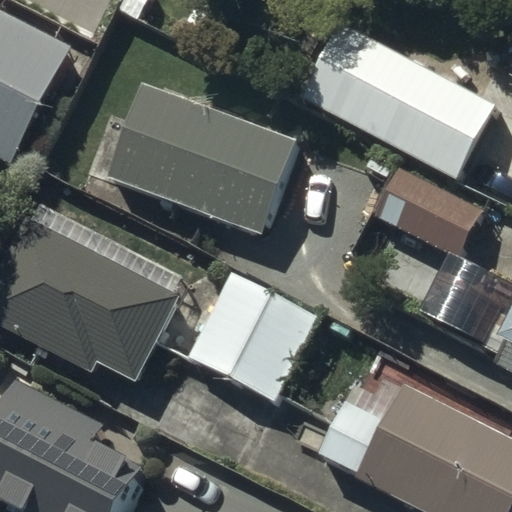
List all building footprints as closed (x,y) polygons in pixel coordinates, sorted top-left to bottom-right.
[(0,162),(19,172),(78,55),(0,15),(0,162)] [(490,101),(340,22),(303,92),(453,171),(490,101)] [(297,145),(143,86),(108,175),(263,234),(297,145)] [(404,163),(384,152),(373,172),(393,183),(404,163)] [(487,210),(406,168),(383,214),(464,256),(487,210)] [(182,296),(27,215),(0,266),(0,327),(93,375),(99,364),(136,383),(182,296)] [(511,283),(484,270),(464,311),(493,326),(484,345),(502,354),(498,362),(511,368),(511,283)] [(315,317),(230,272),(187,353),(272,398),(315,317)] [(104,422),(17,377),(0,410),(0,497),(29,511),(28,511),(128,511),(150,470),(94,442),(104,422)] [(509,511),(511,507),(511,437),(403,382),(386,417),(344,396),(317,450),(357,470),(355,474),(428,511),(509,511)]
